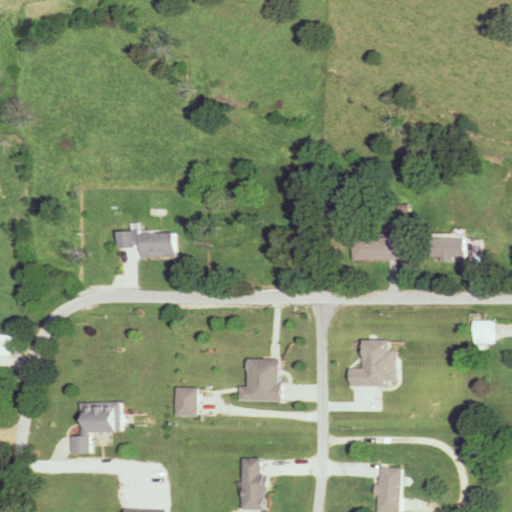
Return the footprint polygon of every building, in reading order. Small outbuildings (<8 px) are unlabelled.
[(118,231),(119,248),(142,247),(142,258),(177,257),(177,233),(142,234),(142,231),(118,231)] [(467,233),(434,232),(433,259),(471,260),(471,240),(466,240),(467,233)] [(397,260),(397,238),(362,238),(362,260),(397,260)] [(476,321),(476,344),(495,344),(495,321),(476,321)] [(242,388),(242,401),(283,402),(284,360),(250,359),(250,388),(242,388)] [(199,416),(199,388),(178,388),(178,416),(199,416)] [(123,432),(123,402),(84,402),(84,436),(74,436),(74,454),(93,454),(93,432),(123,432)] [(245,459),(246,510),(270,509),(269,474),(264,474),(264,459),(245,459)] [(404,511),(405,468),(382,468),(381,511),(404,511)]
